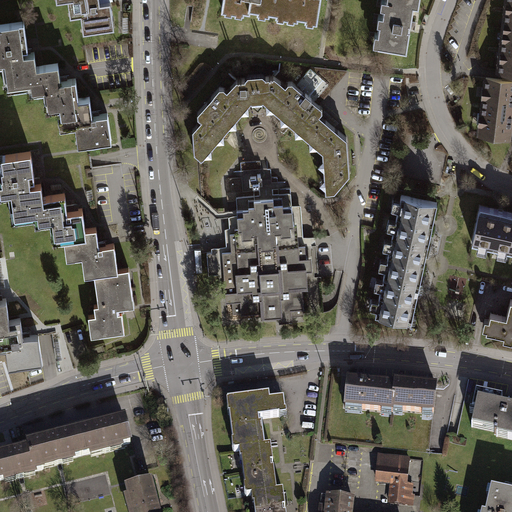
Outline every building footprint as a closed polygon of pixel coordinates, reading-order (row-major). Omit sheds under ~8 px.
[(98,0),(80,0),(68,2),(70,18),(80,16),(83,34),(113,30),(110,4),(99,5),(98,0)] [(317,20),(319,0),(223,0),(222,9),(225,10),(225,12),(231,13),(232,11),(235,11),(235,13),(241,14),(241,12),(244,12),(245,9),(250,10),(251,7),(258,8),(257,11),(259,12),(258,14),(263,14),(263,12),(270,13),(270,10),(276,11),(276,14),(277,14),(277,16),(282,17),(283,15),(287,16),(287,18),(293,19),(294,17),(298,17),(298,14),(305,15),(305,18),(307,18),(306,21),(313,22),(313,19),(317,20)] [(511,0),(505,0),(501,34),(511,35),(511,0)] [(407,52),(414,6),(387,2),(384,2),(383,10),(387,11),(386,18),(380,17),(379,26),(382,27),(381,36),(378,35),(376,48),(407,52)] [(6,89),(29,86),(27,71),(36,69),(34,55),(23,57),(23,51),(28,50),(25,24),(0,27),(0,65),(3,65),(6,89)] [(511,35),(501,34),(496,76),(511,77),(511,35)] [(48,110),(59,109),(80,106),(79,100),(76,81),(60,83),(58,66),(36,69),(27,71),(29,86),(30,93),(45,91),(48,110)] [(198,117),(202,119),(193,129),(195,152),(201,157),(205,153),(212,153),(211,146),(217,140),(225,139),(224,131),(229,125),(237,125),(237,116),(242,110),(249,110),(248,103),(251,100),(264,99),(267,102),(267,108),(274,108),(281,114),(281,121),(289,120),(296,126),(296,133),(303,133),(310,139),(311,145),(317,145),(323,150),(323,157),(318,162),(324,168),(325,175),(320,181),(326,186),(326,191),(335,191),(350,173),(347,138),(319,114),(322,111),(322,106),(316,101),(342,71),(312,67),(297,85),(293,82),(288,82),(285,85),(275,76),(266,76),(266,75),(263,73),(248,73),(245,77),(245,78),(237,78),(227,89),(224,87),(220,87),(198,112),(198,117)] [(511,82),(486,80),(485,90),(480,89),(479,103),(483,104),(482,117),(478,116),(477,131),(480,131),(479,139),(509,142),(511,117),(511,82)] [(90,99),(79,100),(80,106),(59,109),(62,124),(76,122),(79,146),(111,141),(107,116),(92,118),(90,99)] [(13,217),(35,214),(33,200),(42,199),(40,185),(30,187),(29,181),(34,181),(30,154),(2,158),(4,171),(1,171),(2,177),(0,176),(0,195),(10,195),(13,217)] [(64,196),(42,199),(33,200),(35,214),(37,225),(51,223),(54,242),(65,241),(85,238),(84,231),(81,210),(67,212),(64,196)] [(227,247),(211,248),(211,254),(206,254),(207,274),(225,273),(226,292),(226,304),(231,303),(232,315),(261,313),(261,318),(278,317),(278,323),(292,322),(292,318),(305,317),(303,290),(308,290),(307,272),(312,272),(311,256),(314,256),(314,247),(309,247),(309,243),(303,243),(301,209),(292,209),(291,196),(281,197),(281,202),(273,202),(253,203),(254,209),(247,210),(247,213),(236,213),(237,219),(230,219),(230,229),(227,229),(226,230),(227,245),(227,247)] [(426,251),(435,211),(399,203),(399,206),(392,205),(389,215),(396,217),(394,226),(387,225),(385,235),(392,237),(391,243),(426,251)] [(511,215),(482,209),(474,244),(478,245),(477,253),(487,255),(488,247),(500,250),(498,257),(507,259),(509,252),(511,252),(511,215)] [(65,241),(67,260),(83,258),(85,276),(96,275),(118,271),(115,245),(98,248),(95,229),(84,231),(85,238),(65,241)] [(417,290),(426,251),(391,243),(390,247),(382,245),(380,256),(388,257),(385,268),(378,267),(376,276),(383,277),(382,283),(417,290)] [(118,271),(96,275),(100,306),(96,306),(97,316),(90,317),(93,338),(125,333),(122,312),(116,313),(116,309),(135,306),(130,270),(118,271)] [(409,330),(417,290),(382,283),(381,286),(374,285),(371,295),(379,297),(377,308),(370,306),(368,317),(374,319),(373,322),(409,330)] [(452,283),(452,300),(469,300),(469,283),(452,283)] [(0,331),(11,330),(9,321),(6,300),(0,300),(0,331)] [(507,319),(491,315),(490,322),(486,321),(483,331),(487,332),(487,334),(505,338),(504,342),(511,344),(511,302),(507,319)] [(21,319),(9,321),(11,330),(0,331),(0,345),(0,346),(1,351),(8,350),(11,369),(43,364),(39,336),(23,338),(21,319)] [(394,388),(347,384),(345,412),(392,417),(392,415),(394,388)] [(394,388),(392,415),(434,419),(437,391),(395,387),(394,388)] [(502,402),(476,396),(472,415),(475,415),(472,431),(496,437),(495,441),(511,444),(511,410),(501,408),(502,402)] [(234,453),(240,452),(264,449),(261,427),(259,427),(258,421),(280,418),(280,419),(287,418),(287,414),(285,414),(283,402),(269,404),(269,398),(227,404),(229,417),(230,416),(234,443),(232,443),(234,453)] [(102,430),(76,436),(83,462),(90,460),(91,463),(124,455),(123,451),(131,449),(125,424),(102,430)] [(58,441),(29,449),(30,452),(35,474),(44,472),(45,475),(75,467),(74,464),(83,462),(76,436),(58,441)] [(270,448),(264,449),(240,452),(241,461),(243,461),(246,488),(245,488),(246,497),(253,496),(276,493),(273,471),(271,471),(270,465),(273,465),(270,448)] [(14,456),(0,460),(0,491),(30,483),(29,480),(36,478),(35,474),(30,452),(14,456)] [(409,461),(377,458),(375,485),(389,486),(387,506),(414,509),(415,496),(412,496),(412,488),(406,487),(409,461)] [(157,511),(150,481),(124,488),(126,496),(123,497),(127,511),(157,511)] [(283,492),(276,493),(253,496),(254,506),(255,505),(255,511),(282,511),(283,509),(285,509),(283,492)] [(509,496),(492,492),(488,511),(511,511),(511,492),(510,492),(509,496)] [(319,511),(351,511),(353,499),(322,495),(319,511)]
